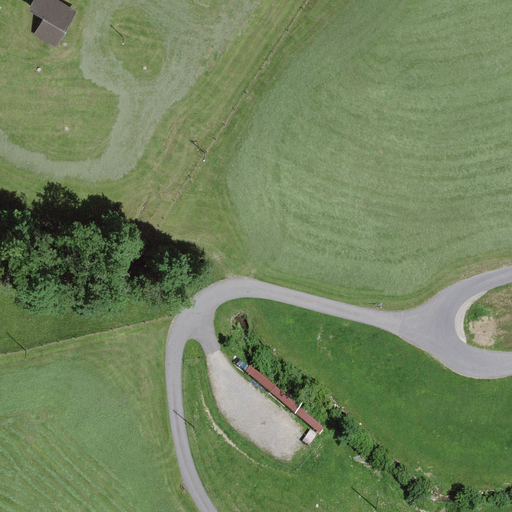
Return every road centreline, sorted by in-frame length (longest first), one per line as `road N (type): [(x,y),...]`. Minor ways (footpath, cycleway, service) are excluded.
road 1 (track): [(0,273),(187,317)]
road 2 (unclassified): [(511,363),(456,356),(441,319),(454,296),(511,275)]
